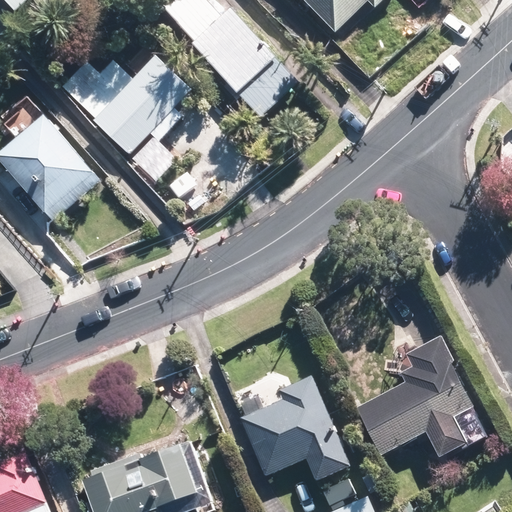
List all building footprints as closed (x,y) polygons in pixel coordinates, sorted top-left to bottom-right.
[(0,0),(14,16),(31,0),(0,0)] [(201,0),(171,0),(164,7),(194,42),(219,20),(201,0)] [(314,0),(346,29),(373,0),(314,0)] [(228,16),(190,49),(232,97),(270,64),(228,16)] [(98,123),(96,125),(129,157),(187,97),(153,65),(133,85),(113,66),(78,103),(98,123)] [(275,68),(238,99),(255,120),(292,88),(275,68)] [(44,119),(0,159),(0,167),(54,225),(102,180),(44,119)] [(378,293),(410,327),(424,314),(393,280),(378,293)] [(408,385),(363,407),(385,452),(424,433),(435,456),(459,444),(446,416),(463,408),(442,364),(447,361),(436,339),(405,354),(412,369),(403,373),(408,385)] [(344,469),(307,380),(279,392),(283,402),(241,419),(263,472),(305,455),(316,480),(344,469)] [(189,449),(84,483),(93,511),(179,511),(206,503),(189,449)] [(24,461),(0,471),(0,511),(29,511),(43,506),(24,461)] [(366,511),(361,501),(335,511),(366,511)]
